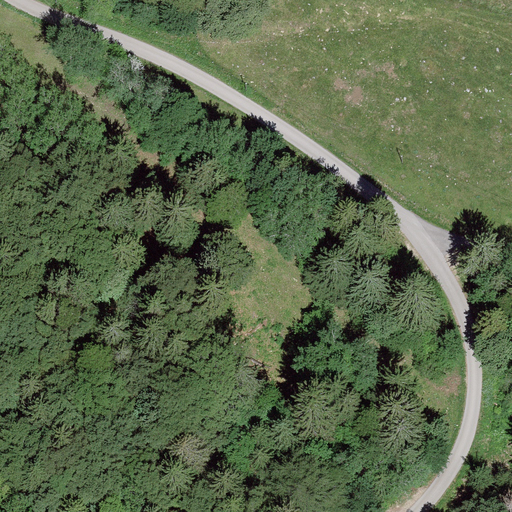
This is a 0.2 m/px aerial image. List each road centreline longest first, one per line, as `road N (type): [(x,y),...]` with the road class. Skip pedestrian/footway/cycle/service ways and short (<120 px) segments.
road 1 (unclassified): [(7,0),(147,56),(224,97),(403,219)]
road 2 (unclassified): [(403,219),(466,316),(476,371),(463,451),(419,511)]
